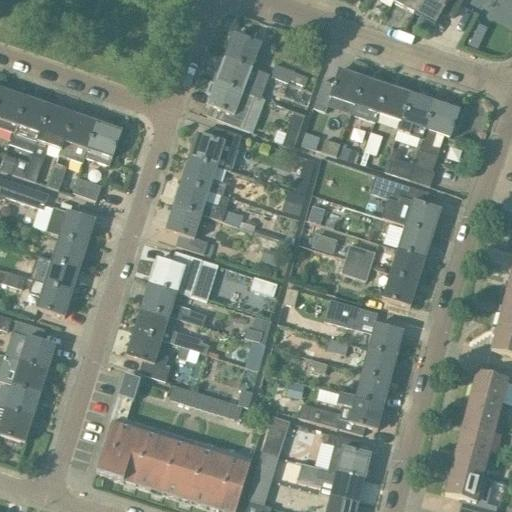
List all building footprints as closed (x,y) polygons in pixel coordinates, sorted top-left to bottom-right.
[(394,0),(393,4),(414,16),(422,0),(394,0)] [(422,0),(414,16),(435,28),(443,14),(454,19),(464,0),(422,0)] [(468,48),(477,52),(487,30),(479,26),(468,48)] [(224,61),(252,71),(261,47),(233,36),(224,61)] [(215,84),(254,100),(254,99),(243,95),(252,71),(224,61),(215,84)] [(363,80),(339,72),(334,87),(323,84),(313,112),(325,116),(330,102),(353,109),(351,117),(363,80)] [(363,80),(351,117),(375,125),(388,88),(386,88),(385,82),(377,80),(373,84),(363,80)] [(215,84),(206,108),(221,114),(217,123),(241,132),(254,100),(215,84)] [(388,88),(375,125),(378,117),(401,125),(397,137),(397,138),(411,96),(388,88)] [(3,92),(0,101),(0,132),(15,137),(27,101),(3,92)] [(411,96),(397,138),(421,145),(425,133),(435,104),(433,103),(432,99),(425,97),(422,100),(411,96)] [(27,101),(15,137),(37,145),(30,166),(18,162),(12,177),(25,182),(51,109),(27,101)] [(435,104),(425,133),(421,145),(409,182),(430,189),(434,176),(432,175),(437,159),(428,156),(431,149),(436,137),(449,141),(459,112),(435,104)] [(51,109),(25,182),(35,185),(48,148),(61,152),(59,157),(60,158),(75,117),(51,109)] [(294,114),(282,147),(293,151),(305,119),(294,114)] [(75,117),(60,158),(70,161),(70,160),(83,164),(85,160),(86,160),(98,125),(75,117)] [(98,125),(86,160),(109,168),(121,133),(98,125)] [(230,174),(241,139),(214,131),(211,141),(196,137),(188,161),(230,174)] [(374,167),(384,138),(372,134),(362,163),(374,167)] [(324,142),(305,136),(301,148),(320,154),(324,142)] [(320,154),(336,159),(340,147),(324,142),(320,154)] [(384,175),(408,183),(412,168),(389,160),(384,175)] [(230,174),(188,161),(181,184),(223,198),(226,188),(220,186),(224,173),(230,175),(230,174)] [(66,170),(57,167),(54,166),(46,189),(58,193),(66,170)] [(376,178),(370,196),(396,205),(402,187),(376,178)] [(96,205),(101,189),(78,181),(73,197),(96,205)] [(223,198),(181,184),(173,208),(212,221),(239,229),(243,219),(226,214),(226,212),(205,205),(208,195),(223,199),(223,198)] [(5,200),(44,214),(49,198),(11,185),(5,200)] [(433,237),(440,217),(441,212),(412,203),(412,204),(406,202),(403,211),(409,213),(405,228),(433,237)] [(212,221),(173,208),(165,234),(179,238),(176,249),(204,258),(208,246),(195,241),(202,218),(212,221)] [(88,247),(95,223),(66,214),(53,210),(45,234),(88,247)] [(244,224),(242,230),(254,234),(256,227),(244,224)] [(433,237),(405,228),(397,252),(426,261),(433,237)] [(88,247),(45,234),(59,239),(51,262),(52,263),(80,272),(88,247)] [(315,236),(311,250),(332,257),(337,243),(315,236)] [(372,270),(376,259),(350,250),(346,262),(372,270)] [(426,261),(397,252),(390,276),(418,285),(426,261)] [(149,285),(178,294),(177,295),(191,299),(202,263),(174,254),(170,265),(156,261),(149,285)] [(80,272),(52,263),(51,262),(43,286),(73,296),(80,272)] [(372,270),(346,262),(341,279),(366,287),(372,270)] [(418,285),(390,276),(382,301),(410,310),(418,285)] [(250,292),(273,300),(277,287),(254,280),(250,292)] [(511,280),(510,280),(503,304),(511,306),(511,280)] [(178,294),(149,285),(141,309),(170,319),(203,329),(207,318),(174,307),(177,295),(178,294)] [(73,296),(43,286),(36,312),(65,321),(73,296)] [(397,359),(403,334),(356,322),(359,311),(330,304),(324,325),(371,337),(368,351),(397,359)] [(497,329),(511,332),(511,306),(503,304),(497,329)] [(141,309),(133,333),(162,343),(180,349),(189,352),(208,358),(210,350),(203,347),(204,343),(179,336),(166,332),(170,319),(141,309)] [(254,317),(249,341),(254,342),(248,368),(262,371),(273,321),(254,317)] [(0,318),(0,331),(8,334),(11,323),(12,323),(13,323),(0,318)] [(48,373),(56,348),(41,343),(44,333),(16,324),(5,359),(19,364),(48,373)] [(511,332),(497,329),(491,353),(511,358),(511,332)] [(162,343),(133,333),(125,359),(142,365),(139,377),(165,385),(170,371),(165,370),(168,360),(158,357),(162,343)] [(348,358),(352,345),(331,340),(328,353),(348,358)] [(177,360),(186,362),(189,352),(180,349),(177,360)] [(397,359),(368,351),(361,376),(390,384),(397,359)] [(48,373),(19,364),(12,388),(41,397),(48,373)] [(501,408),(508,382),(476,374),(470,400),(501,408)] [(390,384),(361,376),(355,400),(384,408),(390,384)] [(96,475),(214,511),(236,511),(250,468),(124,429),(132,403),(138,384),(126,380),(96,475)] [(283,393),(287,394),(292,396),(295,385),(285,383),(283,393)] [(41,397),(12,388),(4,412),(33,421),(41,397)] [(177,390),(173,404),(235,423),(239,409),(177,390)] [(384,408),(355,400),(340,397),(337,407),(352,412),(349,425),(339,422),(339,418),(302,408),(298,421),(363,438),(365,430),(377,433),(384,408)] [(501,408),(470,400),(463,424),(495,432),(501,408)] [(33,421),(4,412),(0,425),(0,438),(26,446),(33,421)] [(273,420),(263,449),(280,454),(290,425),(273,420)] [(495,432),(463,424),(457,449),(489,457),(495,432)] [(327,472),(337,474),(365,482),(371,458),(356,454),(358,444),(329,437),(326,447),(334,449),(327,472)] [(489,457),(457,449),(451,473),(482,481),(483,480),(489,457)] [(255,473),(272,478),(278,460),(261,456),(261,455),(255,473)] [(301,465),(285,463),(284,480),(300,482),(301,465)] [(365,482),(337,474),(327,472),(327,473),(316,470),(314,482),(333,487),(330,499),(359,506),(365,482)] [(482,481),(451,473),(445,497),(462,501),(459,511),(496,511),(497,509),(486,506),(492,482),(483,480),(482,481)] [(246,503),(264,508),(269,490),(252,485),(246,503)] [(357,511),(359,506),(330,499),(326,511),(357,511)]
